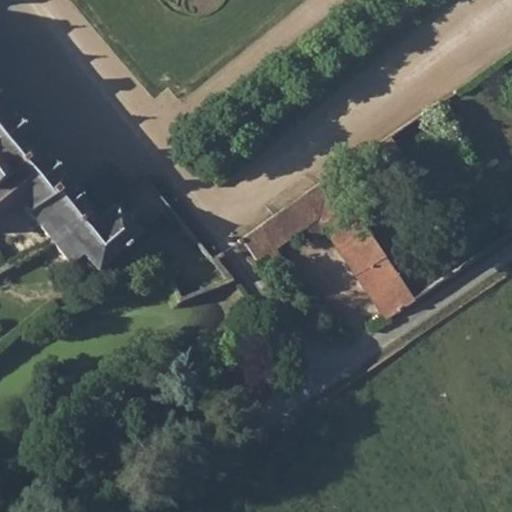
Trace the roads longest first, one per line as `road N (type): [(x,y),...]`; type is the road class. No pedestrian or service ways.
road 1 (track): [(33,0),(327,377)]
road 2 (unclassified): [(511,252),(121,511)]
road 3 (track): [(510,0),(207,226)]
road 4 (track): [(369,349),(329,276),(294,254)]
